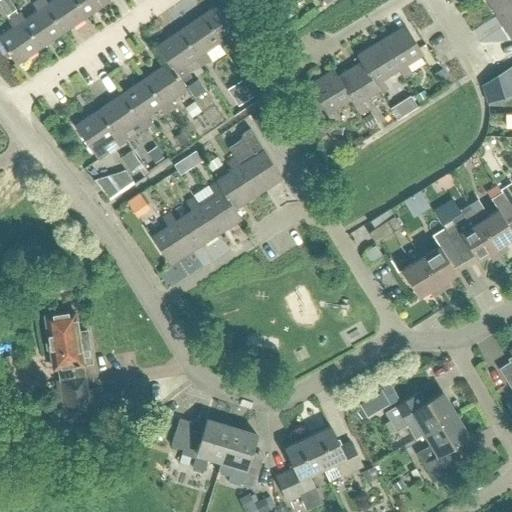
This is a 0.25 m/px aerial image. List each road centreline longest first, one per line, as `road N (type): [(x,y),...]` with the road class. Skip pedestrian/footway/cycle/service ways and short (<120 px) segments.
road 1 (residential): [(403,340),(274,401),(206,381),(115,244),(32,143)]
road 2 (residential): [(403,340),(328,221),(291,212),(259,232)]
road 3 (residential): [(2,107),(162,0)]
road 4 (residential): [(511,443),(450,339)]
